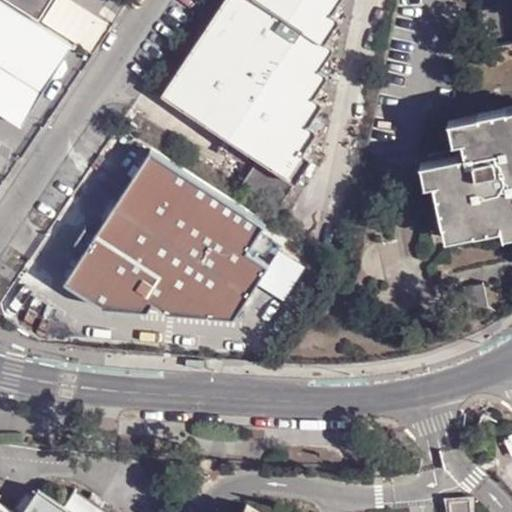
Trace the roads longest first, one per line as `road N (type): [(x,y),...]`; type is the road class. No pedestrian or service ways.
road 1 (unclassified): [(0,373),(290,401),(415,395),(511,369)]
road 2 (unclassified): [(148,0),(0,231)]
